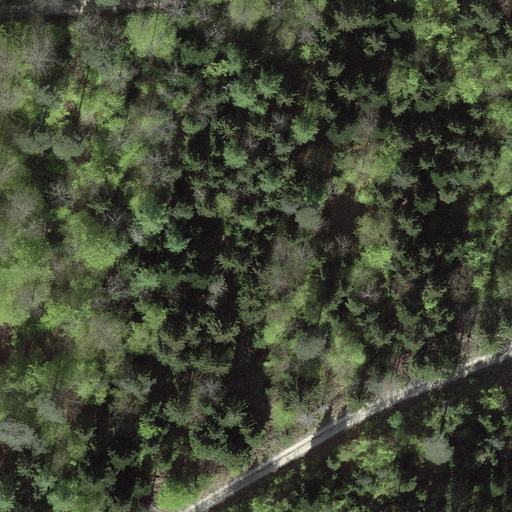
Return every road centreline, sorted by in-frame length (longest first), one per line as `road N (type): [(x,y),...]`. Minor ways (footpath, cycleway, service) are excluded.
road 1 (track): [(511,345),(392,397),(190,511)]
road 2 (track): [(0,11),(128,0)]
